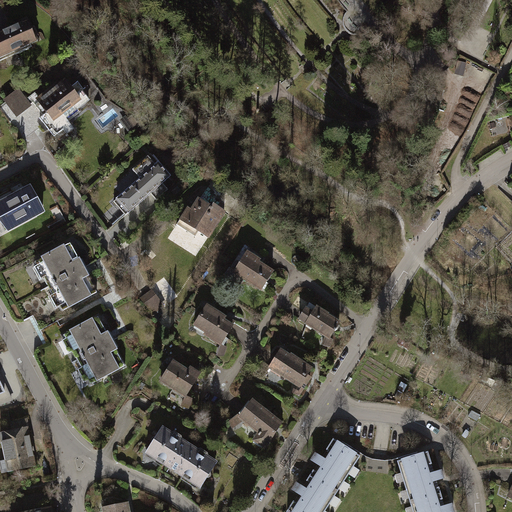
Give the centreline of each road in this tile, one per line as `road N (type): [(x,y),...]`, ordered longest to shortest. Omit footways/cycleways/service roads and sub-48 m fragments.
road 1 (residential): [(320,403),(411,253),(463,193),(511,158)]
road 2 (residential): [(474,511),(469,481),(441,439),(395,418),(320,403)]
road 3 (track): [(411,253),(456,300),(464,346),(511,369)]
road 4 (residential): [(0,317),(72,451)]
road 5 (residential): [(72,451),(191,511)]
road 6 (residential): [(247,511),(320,403)]
